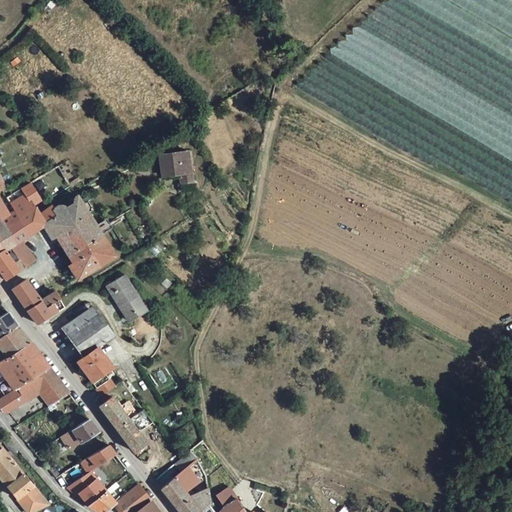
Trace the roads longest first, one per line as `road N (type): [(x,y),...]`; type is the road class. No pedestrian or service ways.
road 1 (unclassified): [(169,511),(0,291)]
road 2 (track): [(511,331),(458,353),(368,284),(330,265),(270,259)]
road 3 (residential): [(86,511),(60,497),(0,426)]
